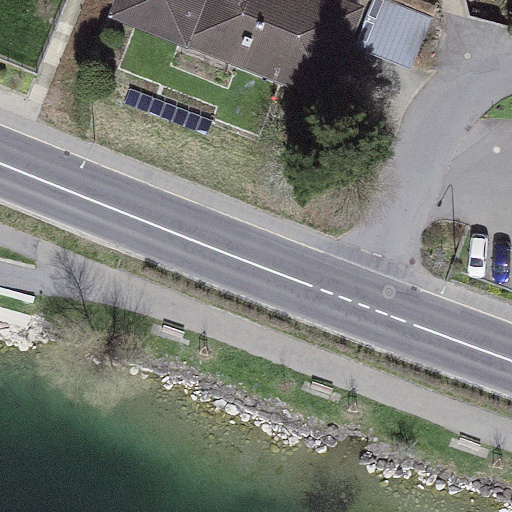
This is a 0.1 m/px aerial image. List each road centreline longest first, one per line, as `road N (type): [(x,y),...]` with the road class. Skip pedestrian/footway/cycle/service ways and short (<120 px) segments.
road 1 (secondary): [(362,303),(0,162)]
road 2 (residential): [(362,303),(442,115),(462,86),(511,68)]
road 3 (secondary): [(511,357),(362,303)]
